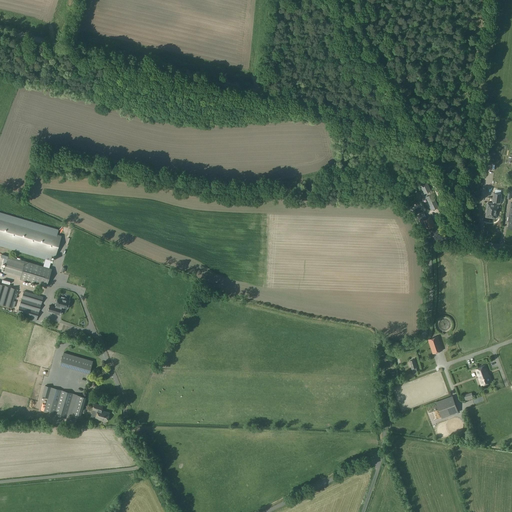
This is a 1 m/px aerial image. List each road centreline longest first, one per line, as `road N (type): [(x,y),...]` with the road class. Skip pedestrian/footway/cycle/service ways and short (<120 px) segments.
road 1 (track): [(406,127),(0,32)]
road 2 (unclassified): [(264,511),(378,455),(380,359),(417,341),(427,318),(429,247),(457,233)]
road 3 (unclassified): [(457,233),(334,0)]
road 4 (unclassified): [(0,482),(147,467)]
road 5 (unclassified): [(97,338),(123,398),(123,425),(147,467)]
